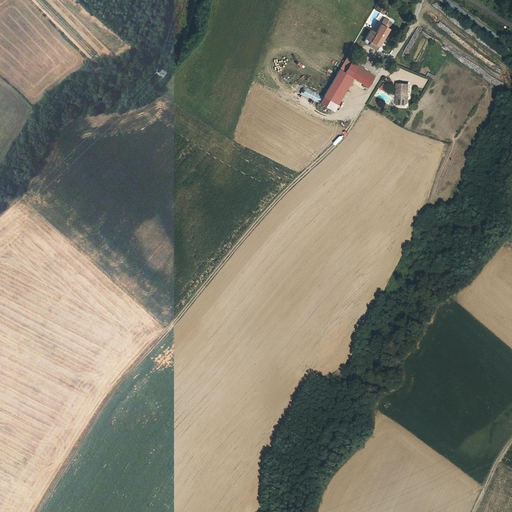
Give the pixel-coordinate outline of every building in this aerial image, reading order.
[(378,5),(375,10),(382,14),(386,9),(378,5)] [(371,29),(365,40),(370,43),(368,45),(376,50),(389,29),(388,29),(391,23),(384,19),(382,22),(376,32),(371,29)] [(356,69),(349,65),(343,74),(349,78),(350,78),(356,69)] [(371,79),(356,69),(350,78),(366,88),(371,79)] [(343,74),(338,71),(322,98),(333,104),(349,78),(343,74)] [(291,81),(288,87),(318,101),(321,95),(291,81)] [(384,83),(380,89),(385,92),(389,86),(384,83)] [(406,85),(395,85),(396,103),(400,103),(400,106),(405,106),(407,103),(406,85)]
